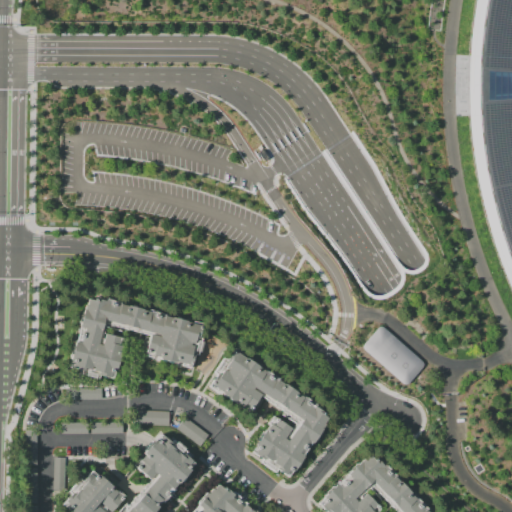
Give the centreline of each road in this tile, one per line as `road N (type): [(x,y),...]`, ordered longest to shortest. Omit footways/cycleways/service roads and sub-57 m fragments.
road 1 (residential): [(404,420),(236,296),(144,262),(69,253)]
road 2 (residential): [(47,74),(221,78),(260,107)]
road 3 (residential): [(422,268),(321,113)]
road 4 (residential): [(161,48),(0,46)]
road 5 (residential): [(321,113),(281,72),(214,49)]
